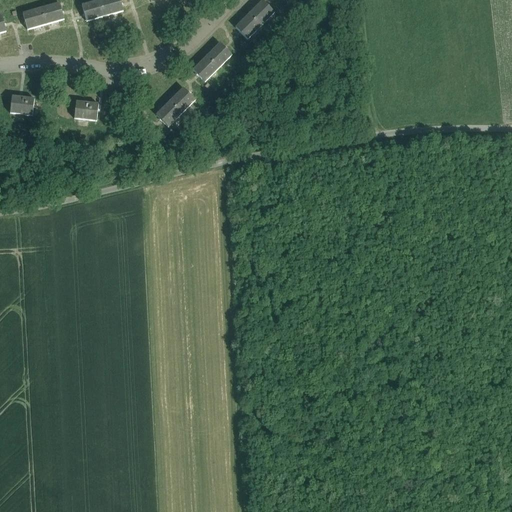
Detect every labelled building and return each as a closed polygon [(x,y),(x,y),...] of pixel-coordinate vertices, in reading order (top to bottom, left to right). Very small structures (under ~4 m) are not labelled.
[(119,0),(104,0),(82,6),(86,23),(123,12),(119,0)] [(262,2),(235,29),(247,41),(274,14),(262,2)] [(59,4),(22,15),(27,31),(64,21),(59,4)] [(220,44),(193,71),(205,83),(232,56),(220,44)] [(48,88),(41,87),(39,101),(47,102),(48,88)] [(128,91),(115,89),(114,102),(126,104),(128,91)] [(183,90),(156,117),(168,129),(195,102),(183,90)] [(112,93),(105,92),(103,106),(111,107),(112,93)] [(34,100),(12,98),(10,115),(32,117),(34,100)] [(98,106),(76,103),(74,120),(97,123),(98,106)]
